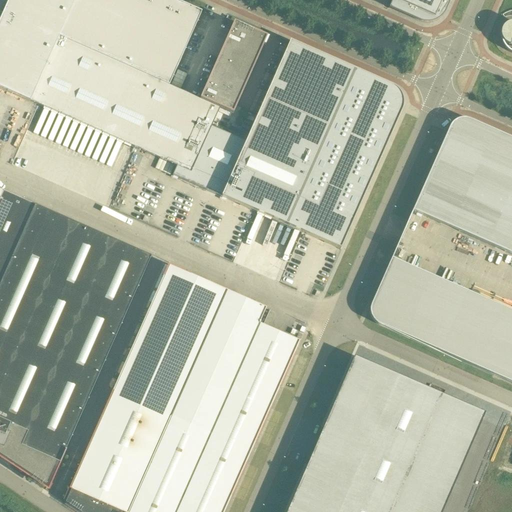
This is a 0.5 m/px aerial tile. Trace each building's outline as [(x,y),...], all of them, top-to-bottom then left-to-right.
[(268,39),(233,24),(200,100),(169,86),(201,13),(171,0),(8,0),(0,20),(0,88),(191,173),(211,127),(219,109),(232,115),(262,46),(264,47),(268,39)] [(369,0),(373,2),(373,0),(394,0),(395,0),(392,7),(421,20),(422,20),(423,21),(425,21),(426,21),(427,21),(428,21),(429,21),(430,21),(432,21),(433,20),(434,20),(435,19),(436,19),(437,18),(438,18),(438,17),(439,16),(440,16),(440,15),(441,15),(441,14),(442,13),(442,12),(443,12),(443,11),(448,0),(450,1),(450,0),(369,0)] [(511,19),(511,20),(509,20),(507,20),(505,21),(503,22),(501,24),(500,26),(499,29),(498,31),(498,34),(499,36),(500,39),(501,40),(503,42),(505,43),(508,43),(510,43),(511,42),(511,19)] [(340,251),(402,113),(403,109),(403,105),(403,102),(402,98),(400,95),(398,92),(395,89),(392,88),(291,43),(247,143),(211,127),(191,173),(187,183),(340,251)] [(265,60),(274,64),(278,56),(268,52),(265,60)] [(171,85),(180,89),(187,74),(177,70),(171,85)] [(449,129),(413,210),(511,254),(511,139),(469,121),(468,121),(468,120),(467,120),(466,120),(465,120),(464,120),(464,119),(463,119),(462,119),(462,120),(461,120),(460,120),(459,120),(458,120),(457,120),(457,121),(456,121),(455,121),(455,122),(454,122),(454,123),(453,123),(452,123),(452,124),(451,124),(451,125),(451,126),(450,126),(450,127),(449,127),(449,128),(449,129)] [(132,167),(131,178),(142,178),(142,167),(132,167)] [(0,283),(34,206),(3,192),(0,200),(0,283)] [(65,450),(74,432),(151,257),(34,206),(0,283),(0,457),(45,487),(55,465),(57,466),(60,464),(66,451),(65,450)] [(369,311),(369,312),(369,313),(370,313),(370,314),(370,315),(370,316),(370,317),(371,317),(371,318),(371,319),(372,319),(372,320),(372,321),(373,321),(373,322),(374,322),(374,323),(375,323),(375,324),(376,324),(377,324),(377,325),(378,325),(504,381),(511,384),(511,312),(391,259),(371,305),(371,306),(370,306),(370,307),(370,308),(370,309),(370,310),(369,310),(369,311)] [(223,511),(298,342),(263,326),(270,311),(168,266),(69,489),(71,490),(65,503),(78,511),(223,511)] [(441,511),(484,414),(429,390),(353,358),(323,428),(307,465),(287,511),(286,511),(441,511)] [(314,430),(333,383),(322,379),(303,426),(314,430)] [(480,495),(472,511),(511,511),(511,422),(510,426),(493,419),(463,488),(480,495)] [(280,505),(286,485),(275,482),(269,502),(280,505)]
